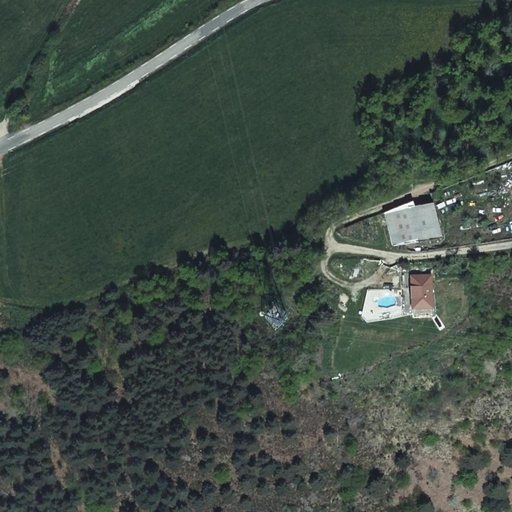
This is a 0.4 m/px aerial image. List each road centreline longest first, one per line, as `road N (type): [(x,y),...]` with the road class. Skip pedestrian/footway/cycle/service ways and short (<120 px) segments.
road 1 (track): [(511,244),(415,252),(320,231),(253,231),(81,306),(41,316),(0,310)]
road 2 (unclassified): [(0,146),(267,0)]
road 3 (unknown): [(330,233),(346,216),(511,152)]
road 4 (track): [(0,139),(65,0)]
